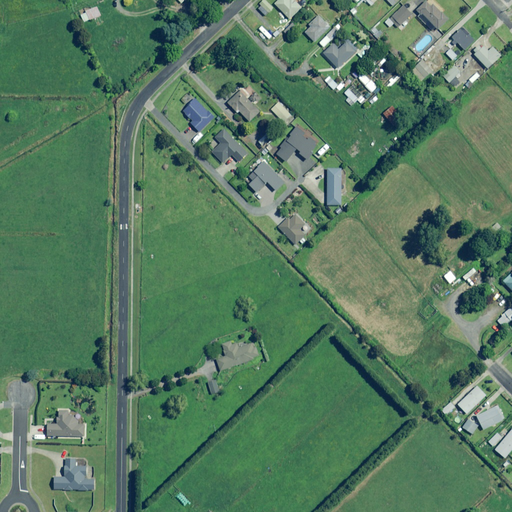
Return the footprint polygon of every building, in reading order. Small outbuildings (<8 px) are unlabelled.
[(275,8),(266,0),(265,0),(261,5),(269,14),(275,8)] [(292,0),(291,1),(290,0),(280,0),(276,4),(290,19),(301,8),(293,0),(292,0)] [(431,6),(426,0),(416,10),(421,15),(422,14),(438,29),(448,19),(433,4),(431,6)] [(412,14),(403,6),(389,19),(398,28),(412,14)] [(102,16),(98,7),(86,12),(87,13),(82,15),(85,23),(102,16)] [(330,27),(318,15),(309,25),(311,27),(305,32),(315,42),(330,27)] [(298,28),(293,23),(284,32),(289,37),(298,28)] [(465,50),(475,40),(469,35),(471,34),(463,26),(452,37),(454,39),(452,42),(455,46),(458,43),(465,50)] [(338,35),(332,30),(327,35),(332,41),(338,35)] [(356,52),(346,42),(339,49),(333,43),(323,53),(338,69),(356,52)] [(489,51),(481,43),(472,52),(487,68),(501,56),(493,47),(489,51)] [(458,56),(450,49),(446,53),(453,61),(458,56)] [(432,71),(422,60),(412,71),(422,81),(432,71)] [(460,73),(454,66),(443,76),(450,83),(460,73)] [(378,87),(363,72),(358,78),(373,92),(378,87)] [(481,76),(477,72),(465,85),(469,88),(481,76)] [(338,86),(329,76),(325,81),(334,90),(338,86)] [(346,101),(352,106),(358,100),(362,104),(367,99),(353,85),(345,93),(349,98),(346,101)] [(261,112),(241,91),(229,103),(238,113),(240,112),(250,122),(261,112)] [(255,93),(250,99),(255,103),(256,101),(258,103),(262,99),(255,93)] [(380,99),(376,95),(371,100),(375,104),(380,99)] [(208,112),(196,100),(184,112),(193,122),(191,124),(201,133),(217,117),(210,110),(208,112)] [(295,118),(280,103),(272,110),(287,126),(295,118)] [(399,113),(392,105),(383,114),(390,121),(399,113)] [(288,163),(298,150),(301,152),(300,154),(309,161),(321,145),(309,136),(296,126),(286,140),(276,153),(288,163)] [(249,155),(225,130),(216,138),(222,144),(213,153),(224,164),(233,156),(240,163),(249,155)] [(271,139),(267,134),(259,142),(263,146),(271,139)] [(330,148),(326,144),(318,153),(322,157),(330,148)] [(270,152),(266,148),(262,153),(267,157),(270,152)] [(286,184),(265,162),(250,177),(254,181),(250,185),(258,193),(269,183),(278,192),(286,184)] [(341,205),(341,169),(327,169),(327,205),(341,205)] [(305,224),(297,215),(291,221),(289,219),(280,228),(297,246),(307,236),(300,229),(305,224)] [(511,271),(502,281),(511,290),(511,271)] [(502,297),(496,291),(492,294),(498,300),(502,297)] [(502,317),(498,321),(499,322),(495,325),(499,331),(511,320),(511,307),(501,316),(502,317)] [(217,360),(221,371),(255,360),(255,358),(260,356),(255,343),(240,348),(238,344),(233,346),(232,342),(223,345),(227,357),(217,360)] [(221,393),(218,381),(209,384),(212,395),(221,393)] [(486,396),(477,386),(458,405),(467,414),(486,396)] [(455,407),(451,402),(442,410),(446,415),(455,407)] [(477,416),(483,430),(499,422),(505,419),(498,406),(477,416)] [(79,425),(79,421),(75,418),(70,418),(70,411),(59,411),(59,425),(48,425),(47,438),(86,439),(86,425),(79,425)] [(478,426),(469,419),(463,428),(472,435),(478,426)] [(511,449),(511,429),(495,450),(505,458),(511,449)] [(502,438),(498,433),(489,442),(493,447),(502,438)] [(77,460),(67,460),(67,466),(65,466),(65,478),(55,478),(55,491),(96,491),(97,480),(88,480),(88,467),(77,466),(77,460)]
